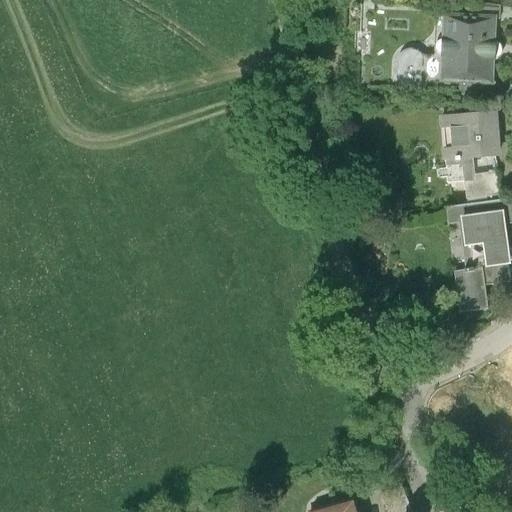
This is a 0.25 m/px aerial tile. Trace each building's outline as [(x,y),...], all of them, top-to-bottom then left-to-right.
[(511,0),(489,0),(489,15),(508,15),(511,15),(511,0)] [(432,84),(434,81),(470,82),(506,83),(508,15),(489,15),(457,14),(456,52),(437,52),(435,50),(430,47),(425,46),(420,46),(415,49),(412,53),(410,57),(410,75),(412,81),(417,84),(422,86),(428,86),(432,84)] [(470,82),(470,94),(506,95),(506,83),(470,82)] [(507,108),(455,112),(460,176),(477,174),(479,194),(511,190),(511,177),(511,167),(488,169),(486,153),(511,151),(507,108)] [(475,242),(478,264),(496,262),(495,259),(500,258),(501,264),(511,262),(511,194),(458,202),(464,244),(475,242)] [(478,264),(468,265),(473,308),(501,304),(496,262),(478,264)] [(511,373),(493,385),(511,416),(511,373)] [(399,480),(377,487),(385,511),(397,511),(409,508),(399,480)] [(354,511),(351,499),(306,511),(354,511)]
